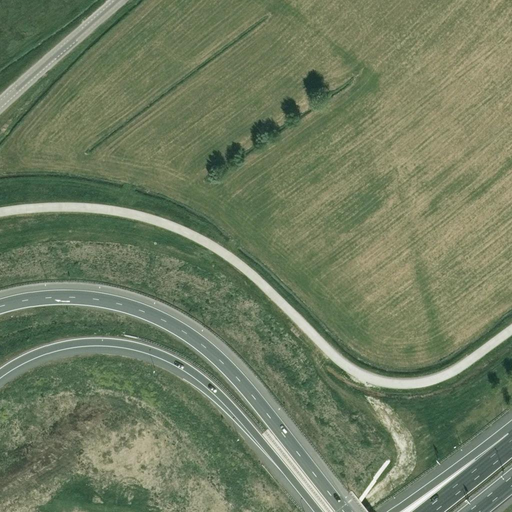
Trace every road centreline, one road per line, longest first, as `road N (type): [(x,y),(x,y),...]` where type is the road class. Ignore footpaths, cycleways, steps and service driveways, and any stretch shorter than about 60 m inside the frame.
road 1 (unclassified): [(0,212),(94,208),(180,229),(243,267),(344,365),(382,381),(445,375),(511,328)]
road 2 (motorway): [(339,506),(239,378),(170,322),(95,298),(0,306)]
road 3 (motorway): [(0,373),(37,352),(93,341),(171,357),(233,408),(317,511)]
road 4 (tertiary): [(0,104),(118,0)]
road 5 (motorway): [(511,440),(393,511)]
